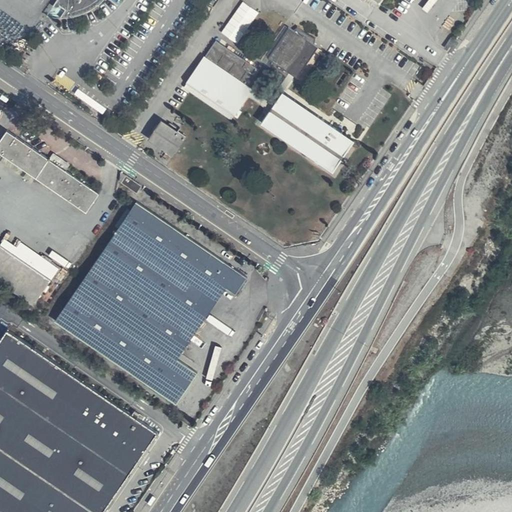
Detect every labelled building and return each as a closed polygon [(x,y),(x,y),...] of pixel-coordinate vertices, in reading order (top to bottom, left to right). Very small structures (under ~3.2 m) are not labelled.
[(58,0),(49,15),(70,17),(82,15),(93,11),(102,4),(104,0),(58,0)] [(238,41),(260,11),(245,0),(244,0),(223,30),(238,41)] [(301,31),(293,26),(272,57),(279,62),(276,68),(283,72),(290,79),(294,73),(299,76),(302,78),(324,46),(316,41),(320,36),(311,32),(304,27),(301,31)] [(263,77),(216,45),(194,79),(241,111),(250,97),(254,92),(263,77)] [(254,92),(250,97),(273,113),(289,91),(299,76),(294,73),(290,79),(273,104),(254,92)] [(241,111),(194,79),(189,85),(237,117),(241,111)] [(360,140),(289,91),(273,113),(266,123),(338,172),(360,140)] [(180,133),(166,123),(157,137),(171,146),(168,150),(177,157),(192,135),(183,129),(180,133)] [(102,194),(9,130),(0,143),(0,151),(87,213),(102,194)] [(136,186),(140,181),(133,176),(129,181),(136,186)] [(149,187),(140,181),(136,186),(145,192),(149,187)] [(248,276),(142,200),(135,209),(124,227),(61,319),(182,401),(203,372),(184,358),(230,290),(238,293),(246,279),(248,276)] [(135,209),(133,207),(121,225),(124,227),(135,209)] [(53,280),(0,243),(0,281),(35,305),(53,280)] [(0,511),(105,511),(160,434),(10,331),(0,345),(0,511)]
